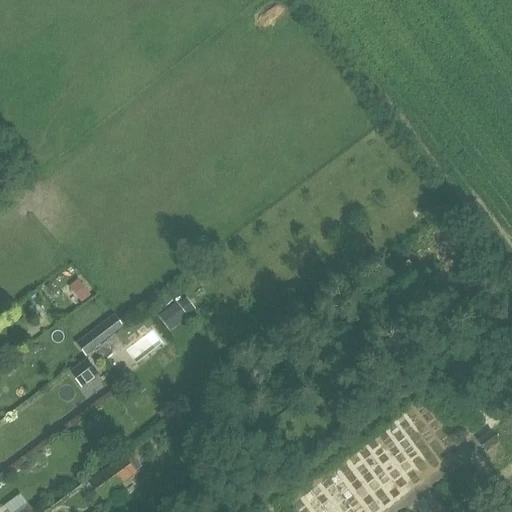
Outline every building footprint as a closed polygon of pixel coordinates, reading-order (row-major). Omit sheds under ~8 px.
[(78,279),(68,286),(81,303),(90,295),(78,279)] [(169,331),(188,317),(176,302),(158,316),(169,331)] [(111,316),(84,337),(94,350),(98,347),(106,341),(124,327),(122,324),(114,314),(111,316)] [(106,341),(98,347),(105,357),(111,352),(110,346),(106,341)] [(477,439),(478,440),(486,451),(499,440),(490,429),(477,439)] [(131,452),(124,457),(92,481),(103,496),(135,471),(134,471),(141,465),(131,452)] [(6,511),(24,511),(19,495),(3,501),(6,511)]
